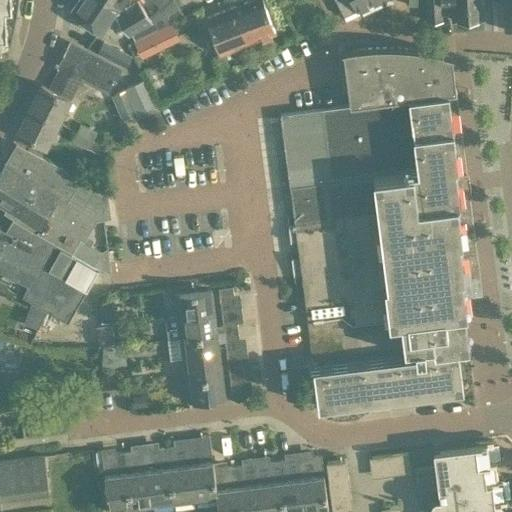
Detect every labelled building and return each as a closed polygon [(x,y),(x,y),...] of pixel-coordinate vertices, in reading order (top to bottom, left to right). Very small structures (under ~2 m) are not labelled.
[(0,0),(0,51),(0,44),(0,41),(6,41),(5,18),(15,18),(16,13),(18,3),(18,0),(0,0)] [(148,21),(150,20),(138,0),(137,0),(128,6),(123,2),(119,0),(77,0),(70,11),(102,33),(115,13),(132,39),(153,29),(148,21)] [(137,0),(138,0),(150,20),(156,28),(183,15),(173,0),(119,0),(123,2),(128,6),(137,0)] [(247,0),(206,17),(219,54),(275,32),(262,0),(247,0)] [(335,0),(343,15),(374,0),(335,0)] [(454,18),(469,17),(467,0),(424,0),(426,22),(442,21),(442,5),(453,5),(454,18)] [(467,0),(469,17),(484,16),(483,0),(467,0)] [(146,34),(133,40),(142,57),(154,51),(146,34)] [(50,87),(70,96),(80,76),(108,90),(119,68),(68,43),(67,47),(64,45),(56,60),(60,61),(57,66),(60,67),(50,87)] [(343,52),(349,103),(439,92),(449,58),(445,57),(436,54),(427,52),(422,52),(418,51),(409,50),(399,49),(395,49),(390,48),(381,48),(367,49),(353,50),(343,52)] [(117,49),(111,60),(126,67),(131,56),(117,49)] [(144,79),(137,82),(127,87),(127,86),(110,93),(122,120),(134,114),(136,118),(156,109),(144,79)] [(41,82),(28,108),(57,122),(70,96),(50,87),(41,82)] [(449,91),(439,92),(349,103),(280,112),(290,186),(294,221),(296,230),(297,241),(312,358),(424,343),(426,354),(459,350),(458,346),(469,345),(464,308),(466,308),(464,295),(474,294),(471,271),(459,172),(457,172),(456,169),(459,169),(449,91)] [(46,146),(57,122),(28,108),(17,131),(46,146)] [(80,123),(76,131),(92,139),(96,131),(80,123)] [(88,147),(92,139),(76,131),(72,139),(88,147)] [(0,169),(0,203),(39,227),(37,231),(72,251),(72,250),(92,262),(100,249),(83,240),(95,219),(110,217),(106,186),(89,179),(70,170),(12,141),(5,161),(0,169)] [(0,270),(28,284),(22,296),(68,322),(98,268),(54,244),(55,243),(50,240),(12,219),(6,230),(0,226),(0,270)] [(297,241),(296,230),(289,230),(290,242),(297,241)] [(8,284),(0,280),(0,288),(6,290),(8,284)] [(217,288),(218,295),(232,293),(231,286),(217,288)] [(178,315),(214,310),(211,289),(175,293),(178,315)] [(167,339),(180,337),(217,332),(214,310),(178,315),(165,317),(167,339)] [(114,345),(112,324),(100,325),(102,346),(114,345)] [(237,337),(236,330),(223,332),(223,339),(237,337)] [(180,337),(183,359),(219,354),(217,332),(180,337)] [(464,388),(459,350),(426,354),(314,368),(319,407),(464,388)] [(183,359),(186,380),(222,375),(219,354),(183,359)] [(227,367),(228,375),(242,373),(241,366),(227,367)] [(242,373),(228,375),(229,381),(243,380),(242,373)] [(225,398),(222,375),(186,380),(188,403),(225,398)] [(142,406),(141,395),(132,396),(133,407),(142,406)] [(208,431),(201,432),(203,452),(210,451),(208,431)] [(173,442),(166,443),(167,457),(175,456),(173,442)] [(446,448),(451,488),(457,487),(459,505),(459,511),(501,511),(501,503),(506,502),(503,479),(497,480),(495,461),(490,462),(488,446),(494,445),(493,442),(446,448)] [(160,458),(167,457),(166,443),(158,444),(160,458)] [(130,447),(123,448),(124,462),(132,461),(130,447)] [(117,463),(124,462),(123,448),(116,449),(117,463)] [(410,449),(372,455),(375,475),(413,469),(410,449)] [(44,453),(0,458),(0,501),(49,495),(44,453)] [(321,454),(312,455),(314,469),(322,468),(321,454)] [(284,458),(277,459),(279,473),(286,472),(284,458)] [(272,474),(279,473),(277,459),(270,460),(272,474)] [(212,461),(211,462),(215,499),(216,499),(218,511),(239,511),(237,487),(215,489),(212,461)] [(332,485),(349,484),(348,461),(331,462),(332,485)] [(211,462),(190,464),(195,501),(215,499),(211,462)] [(190,464),(169,467),(173,504),(195,501),(190,464)] [(241,464),(234,465),(236,479),(243,478),(241,464)] [(229,479),(236,479),(234,465),(227,466),(229,479)] [(417,493),(437,490),(434,465),(414,468),(417,493)] [(169,467),(147,470),(152,507),(173,504),(169,467)] [(147,470),(126,472),(130,510),(152,507),(147,470)] [(108,511),(111,511),(130,510),(126,472),(104,475),(108,511)] [(323,476),(302,478),(305,511),(324,511),(328,511),(323,476)] [(305,511),(302,478),(280,481),(283,511),(305,511)] [(283,511),(280,481),(258,484),(261,511),(283,511)] [(261,511),(258,484),(237,487),(239,511),(261,511)]
